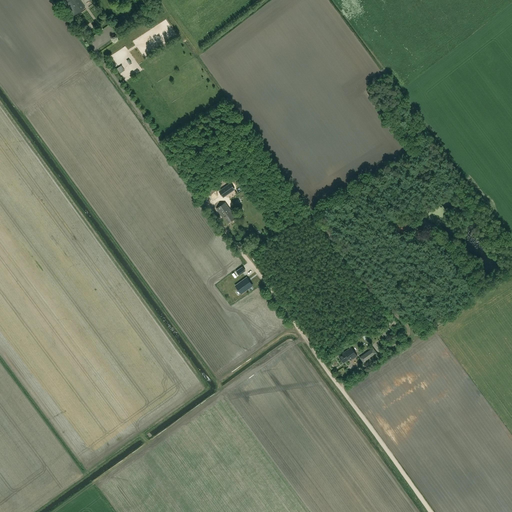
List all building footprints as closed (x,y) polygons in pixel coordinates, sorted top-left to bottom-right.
[(62,0),(74,16),(85,7),(79,0),(62,0)] [(221,190),(225,195),(235,188),(231,183),(221,190)] [(228,223),(235,218),(231,212),(232,212),(225,203),(217,209),(223,218),(224,217),(228,223)] [(402,231),(409,227),(405,221),(398,226),(402,231)] [(243,267),(239,269),(236,271),(239,275),(242,273),(245,271),(243,267)] [(247,278),(236,286),(241,294),(252,286),(247,278)] [(351,348),(339,357),(343,363),(348,360),(347,359),(349,358),(351,360),(357,356),(351,348)] [(360,358),(362,362),(363,363),(376,354),(372,350),(363,356),(360,358)]
